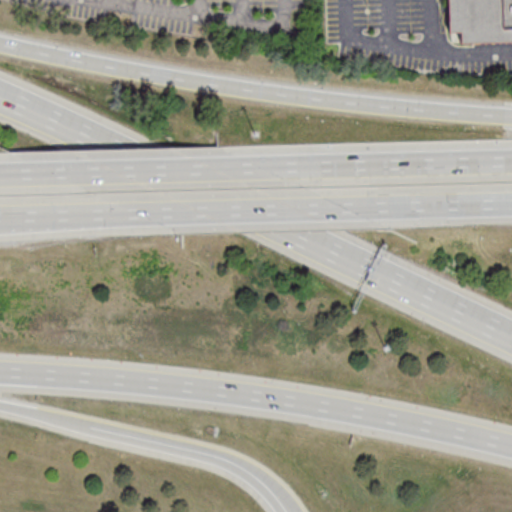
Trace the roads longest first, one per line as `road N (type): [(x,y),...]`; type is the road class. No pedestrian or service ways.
road 1 (motorway): [(511,337),(0,96)]
road 2 (motorway): [(0,374),(252,398),(511,448)]
road 3 (motorway): [(511,116),(243,89),(0,42)]
road 4 (motorway): [(511,160),(261,167)]
road 5 (motorway): [(261,167),(53,173)]
road 6 (motorway): [(138,213),(344,208)]
road 7 (motorway): [(87,424),(230,459),(260,477)]
road 8 (motorway): [(344,208),(511,203)]
road 9 (motorway): [(0,216),(138,213)]
